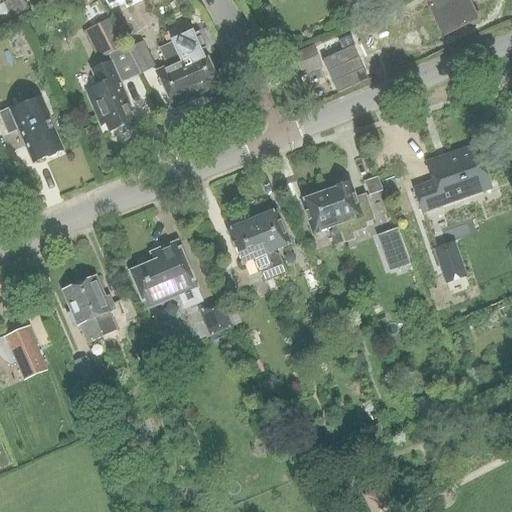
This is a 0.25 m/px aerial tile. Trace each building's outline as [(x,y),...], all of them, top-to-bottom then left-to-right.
[(23,0),(11,0),(3,4),(10,18),(28,10),(23,0)] [(431,13),(441,36),(466,24),(470,26),(474,24),(477,19),(475,15),(470,14),(463,0),(420,0),(414,3),(421,18),(431,13)] [(88,31),(103,60),(125,50),(111,20),(88,31)] [(166,36),(170,45),(194,95),(217,85),(193,31),(179,38),(176,31),(166,36)] [(144,43),(126,51),(140,78),(158,70),(144,43)] [(170,106),(194,95),(170,45),(160,49),(159,52),(164,63),(167,64),(169,67),(155,73),(170,106)] [(325,69),(316,46),(295,55),(304,78),(325,69)] [(95,71),(101,83),(84,90),(99,126),(105,123),(108,132),(111,130),(116,133),(122,130),(123,125),(130,122),(124,109),(128,107),(110,64),(95,71)] [(15,133),(20,145),(26,143),(35,164),(59,152),(53,137),(56,135),(40,100),(12,112),(11,109),(0,113),(0,121),(6,136),(15,133)] [(427,164),(433,183),(414,190),(422,213),(470,196),(468,191),(487,184),(474,147),(427,164)] [(382,182),(387,197),(397,194),(392,179),(382,182)] [(332,188),(333,191),(324,194),(342,245),(354,241),(352,234),(366,229),(365,224),(375,221),(366,195),(354,199),(348,182),(332,188)] [(333,248),(342,245),(324,194),(314,197),(311,196),(305,197),(304,201),(301,202),(311,234),(331,228),(331,229),(330,235),(329,235),(333,248)] [(259,218),(250,222),(270,268),(280,264),(277,257),(269,253),(288,245),(275,212),(271,213),(267,212),(259,215),(259,218)] [(280,264),(270,268),(250,222),(240,226),(238,224),(230,228),(229,232),(228,232),(241,265),(258,257),(256,265),(264,283),(284,275),(280,264)] [(397,231),(379,237),(389,268),(407,261),(397,231)] [(454,243),(434,250),(446,285),(466,277),(454,243)] [(130,274),(145,307),(177,294),(184,310),(201,303),(176,244),(150,254),(154,264),(130,274)] [(78,286),(102,337),(117,331),(109,312),(114,310),(108,297),(104,299),(95,279),(78,286)] [(85,344),(102,337),(78,286),(62,293),(71,314),(66,315),(72,328),(77,326),(85,344)] [(135,316),(127,296),(116,301),(124,321),(135,316)] [(229,328),(219,304),(200,312),(210,336),(229,328)] [(4,338),(5,342),(0,344),(0,361),(1,362),(5,366),(22,359),(31,380),(46,373),(27,328),(4,338)] [(367,369),(357,346),(349,349),(359,372),(367,369)] [(96,384),(85,358),(73,363),(84,389),(96,384)] [(431,395),(411,402),(417,418),(437,411),(431,395)] [(371,429),(351,437),(356,448),(376,440),(371,429)] [(397,511),(387,490),(365,501),(370,511),(397,511)]
